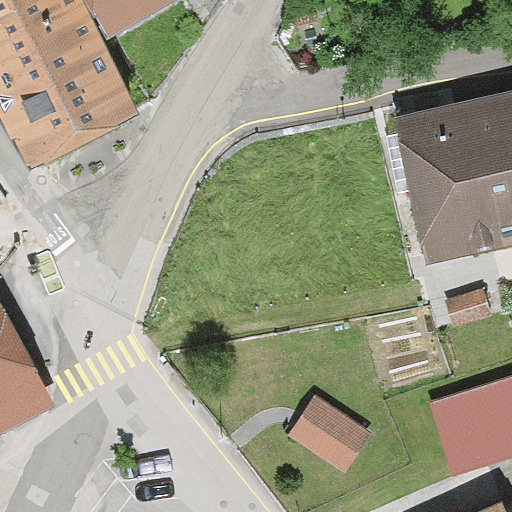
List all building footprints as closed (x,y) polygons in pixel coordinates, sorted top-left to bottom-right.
[(73,0),(0,0),(0,129),(27,178),(138,117),(73,0)] [(181,0),(93,0),(114,37),(181,0)] [(511,94),(399,122),(434,267),(511,248),(511,94)] [(0,434),(57,405),(0,296),(0,434)] [(511,380),(434,409),(459,478),(511,459),(511,380)] [(314,386),(291,429),(353,462),(376,419),(314,386)]
